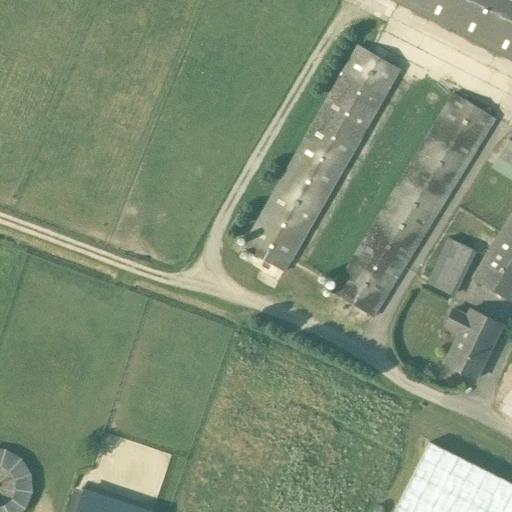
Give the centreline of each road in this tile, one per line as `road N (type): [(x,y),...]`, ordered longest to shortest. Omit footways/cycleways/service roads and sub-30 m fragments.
road 1 (track): [(202,287),(226,207),(358,0)]
road 2 (unclassified): [(511,432),(296,319),(223,294)]
road 3 (track): [(368,355),(511,106)]
road 4 (track): [(0,222),(223,294)]
